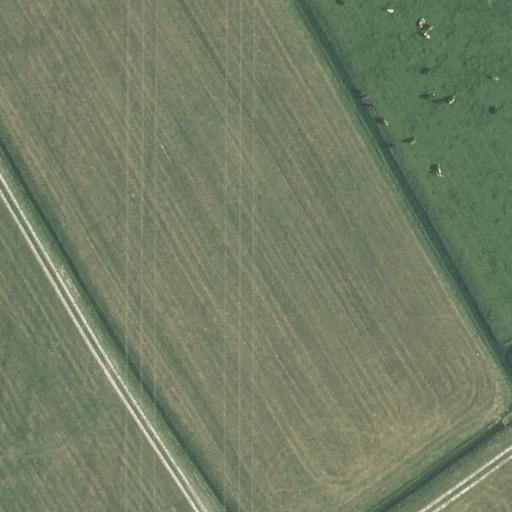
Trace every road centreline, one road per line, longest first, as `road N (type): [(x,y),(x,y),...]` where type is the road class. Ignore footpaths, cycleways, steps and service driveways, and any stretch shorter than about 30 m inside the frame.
road 1 (track): [(0,192),(200,511)]
road 2 (track): [(0,475),(123,393)]
